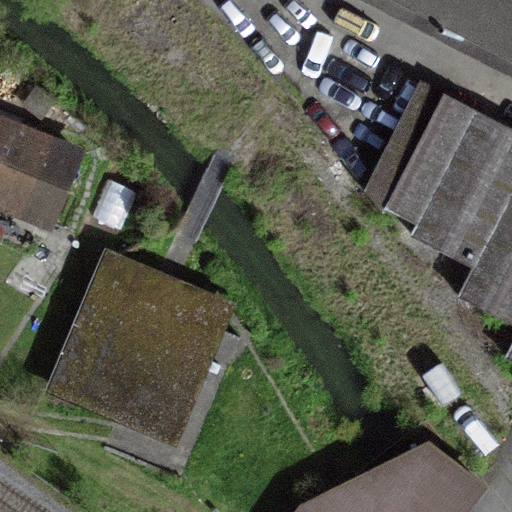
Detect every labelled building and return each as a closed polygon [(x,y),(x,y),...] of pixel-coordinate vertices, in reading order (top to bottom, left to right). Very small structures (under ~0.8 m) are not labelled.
[(511,0),(405,0),(511,55),(511,0)] [(511,342),(507,352),(511,354),(511,147),(432,107),(384,203),(417,219),(410,232),(478,266),(462,298),(511,323),(511,342)] [(0,214),(39,231),(71,154),(0,124),(0,214)] [(58,389),(178,435),(218,329),(98,283),(58,389)] [(300,511),(462,511),(481,486),(428,444),(305,507),(300,511)]
